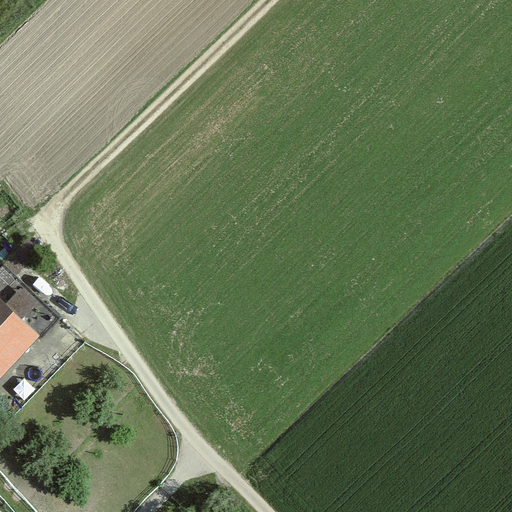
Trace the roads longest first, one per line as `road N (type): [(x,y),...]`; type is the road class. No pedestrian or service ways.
road 1 (track): [(41,230),(195,454),(253,511)]
road 2 (track): [(41,230),(110,151),(267,0)]
